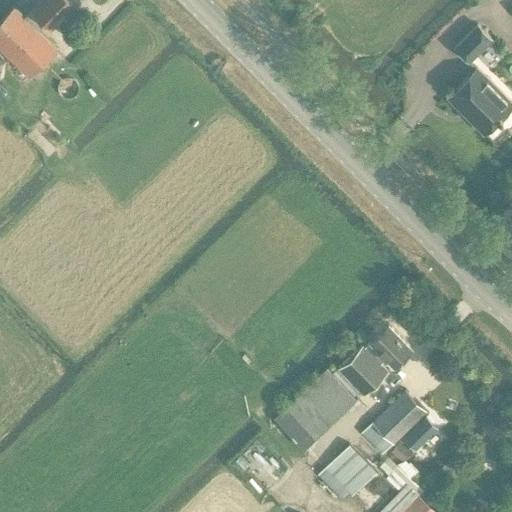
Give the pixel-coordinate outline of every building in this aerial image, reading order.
[(76,2),(73,0),(39,0),(25,15),(15,5),(0,20),(0,48),(28,77),(57,48),(37,28),(44,21),(50,28),(76,2)] [(478,24),(455,46),(469,61),(492,38),(478,24)] [(458,105),(461,103),(487,130),(511,105),(511,101),(477,66),(448,95),(458,105)] [(363,343),(337,367),(358,389),(363,394),(388,370),(381,363),(386,358),(393,365),(412,347),(389,323),(365,345),(363,343)] [(383,411),(361,433),(382,453),(392,442),(425,409),(405,389),(383,411)] [(404,437),(415,449),(437,427),(426,416),(404,437)] [(399,440),(390,451),(403,460),(411,449),(399,440)] [(349,443),(324,467),(352,495),(377,471),(349,443)] [(418,495),(401,511),(435,511),(436,511),(418,495)]
